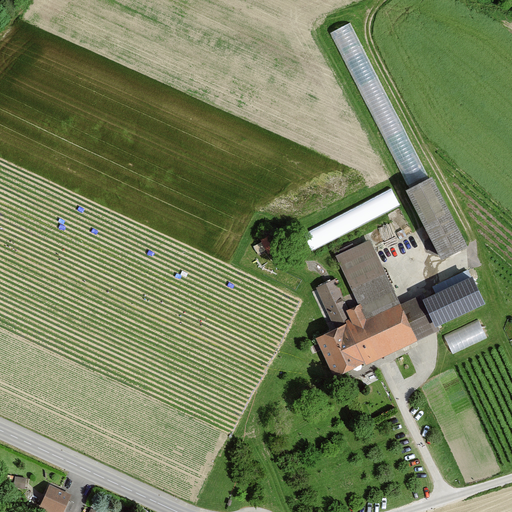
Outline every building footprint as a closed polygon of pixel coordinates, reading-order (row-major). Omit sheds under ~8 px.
[(350,24),(330,34),(406,186),(426,176),(350,24)] [(438,176),(410,190),(442,254),(470,240),(438,176)] [(396,206),(388,190),(301,234),(310,250),(396,206)] [(371,325),(402,311),(372,245),(341,259),(371,325)] [(436,289),(474,271),(472,265),(434,283),(436,289)] [(431,297),(443,324),(490,303),(478,276),(431,297)] [(358,331),(336,285),(320,292),(341,339),(358,331)] [(324,347),(338,378),(417,343),(402,311),(371,325),(358,331),(341,339),(324,347)] [(476,320),(444,335),(453,353),(485,338),(476,320)] [(29,476),(16,475),(14,487),(28,488),(29,476)] [(64,511),(71,495),(50,487),(40,511),(42,511),(64,511)]
